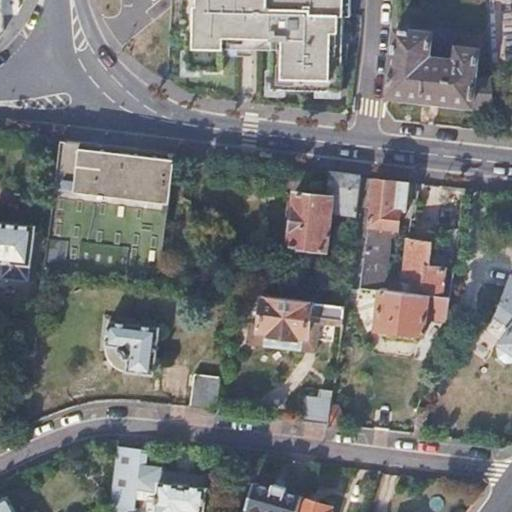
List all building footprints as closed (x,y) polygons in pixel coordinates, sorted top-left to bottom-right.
[(224,0),(223,9),(250,13),(250,14),(273,17),(274,7),(306,11),(306,9),(326,11),(327,0),(224,0)] [(434,30),(398,26),(388,93),(495,104),(493,77),(477,76),(481,36),(461,33),(457,59),(432,57),(434,30)] [(63,139),(47,267),(163,281),(165,252),(162,251),(174,152),(63,139)] [(361,174),(337,172),(333,192),(297,188),(291,242),(327,247),(331,209),(357,212),(361,174)] [(374,176),(365,247),(381,250),(382,238),(389,239),(391,222),(399,223),(402,204),(396,203),(398,191),(415,192),(417,181),(374,176)] [(36,226),(0,221),(0,259),(5,260),(5,276),(30,279),(36,226)] [(458,252),(461,225),(442,224),(442,248),(458,252)] [(391,284),(454,298),(457,270),(432,265),(435,242),(415,237),(407,277),(394,275),(391,284)] [(511,277),(510,276),(494,317),(511,329),(497,347),(500,358),(505,364),(511,362),(511,277)] [(431,313),(452,316),(454,298),(391,284),(388,283),(382,325),(429,332),(431,313)] [(347,304),(267,294),(263,329),(311,335),(314,316),(323,315),(323,320),(345,325),(347,304)] [(106,345),(116,346),(118,349),(123,356),(128,357),(128,368),(154,371),(160,325),(109,320),(106,345)] [(195,370),(190,406),(217,409),(222,374),(195,370)] [(307,393),(304,419),(331,423),(336,388),(321,386),(320,395),(307,393)] [(416,407),(414,433),(426,434),(428,408),(416,407)] [(118,511),(130,507),(130,508),(136,509),(139,487),(156,489),(156,492),(148,492),(148,507),(154,508),(154,511),(203,511),(207,487),(188,484),(177,483),(160,481),(164,465),(147,462),(147,443),(145,447),(122,444),(109,511),(118,511)] [(298,511),(303,496),(286,491),(287,487),(274,485),(272,488),(256,483),(252,485),(249,506),(269,511),(298,511)] [(0,511),(16,511),(8,494),(0,498),(0,511)] [(298,511),(329,511),(331,505),(303,496),(298,511)]
